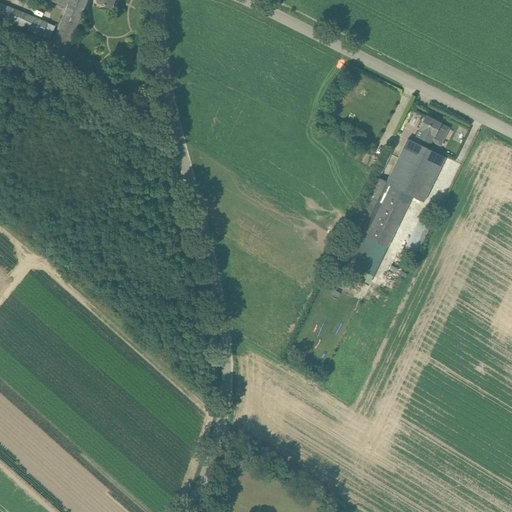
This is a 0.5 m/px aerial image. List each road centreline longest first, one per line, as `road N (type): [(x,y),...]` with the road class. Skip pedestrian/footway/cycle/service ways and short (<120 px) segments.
road 1 (unclassified): [(188,511),(228,384),(218,294),(170,112),(160,0)]
road 2 (unclassified): [(511,132),(247,0)]
road 3 (track): [(223,418),(43,260),(25,261),(10,281)]
